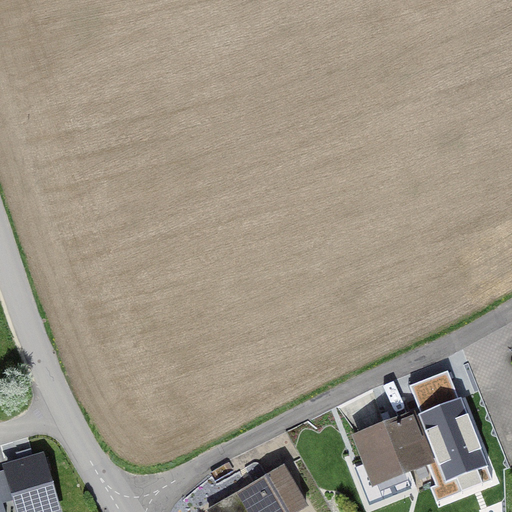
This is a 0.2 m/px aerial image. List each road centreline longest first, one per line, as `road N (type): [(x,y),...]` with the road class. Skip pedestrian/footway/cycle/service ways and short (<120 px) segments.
road 1 (residential): [(122,511),(218,455),(511,308)]
road 2 (residential): [(0,242),(46,371),(120,511)]
